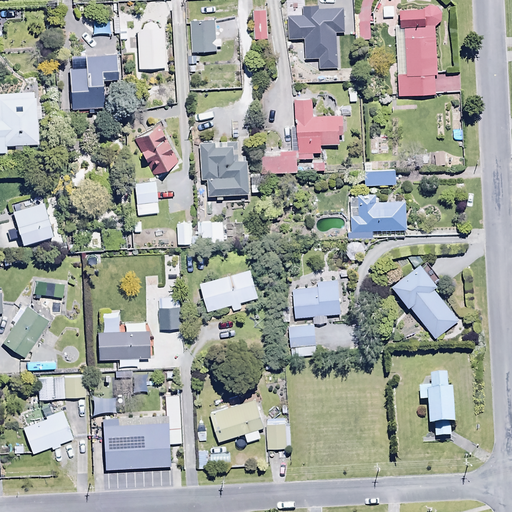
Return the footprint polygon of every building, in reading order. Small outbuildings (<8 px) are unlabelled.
[(381,6),(382,18),(393,17),(393,6),(381,6)] [(399,28),(403,28),(406,76),(397,77),(398,95),(459,92),(458,73),(436,74),(433,26),(434,25),(435,25),(436,25),(436,24),(437,24),(438,23),(439,22),(439,21),(440,20),(440,19),(441,18),(441,17),(441,16),(441,15),(441,14),(440,13),(440,12),(440,11),(439,11),(439,10),(438,9),(437,8),(436,8),(436,7),(435,7),(434,6),(433,6),(432,6),(431,6),(430,6),(429,6),(428,6),(427,7),(426,7),(426,8),(425,8),(424,9),(398,10),(399,28)] [(265,10),(252,11),(254,40),(267,39),(265,10)] [(214,19),(189,20),(191,55),(188,55),(188,61),(195,61),(194,53),(216,52),(215,48),(220,48),(220,39),(215,39),(214,19)] [(163,29),(136,31),(138,70),(165,68),(163,29)] [(79,68),(67,69),(69,109),(72,109),(73,114),(93,113),(92,109),(103,108),(102,83),(107,83),(107,80),(116,80),(114,55),(83,57),(84,65),(79,65),(79,68)] [(355,88),(347,88),(347,94),(348,94),(348,102),(356,102),(355,88)] [(32,92),(0,93),(0,153),(6,153),(6,144),(35,142),(32,92)] [(291,150),(260,151),(261,172),(297,171),(297,160),(313,159),(313,153),(319,152),(319,145),(337,145),(336,134),(341,134),(340,114),(312,115),(311,99),(293,99),(294,126),(290,126),(291,150)] [(159,125),(133,138),(151,175),(177,161),(159,125)] [(213,141),(199,142),(201,180),(207,180),(208,196),(216,196),(216,200),(223,200),(222,195),(247,194),(245,160),(237,160),(237,154),(232,154),(231,146),(214,147),(213,141)] [(371,163),(362,163),(363,186),(395,184),(394,170),(372,171),(371,163)] [(154,181),(132,183),(136,215),(158,213),(154,181)] [(372,238),(372,232),(405,230),(404,201),(376,202),(375,193),(356,194),(356,199),(349,199),(350,230),(346,230),(346,239),(372,238)] [(9,206),(21,245),(52,235),(40,196),(9,206)] [(201,239),(201,243),(222,242),(222,221),(197,222),(197,239),(201,239)] [(116,229),(100,230),(101,251),(117,250),(116,229)] [(97,232),(76,231),(75,248),(97,249),(97,232)] [(419,264),(390,286),(407,309),(410,306),(434,338),(456,321),(432,289),(435,286),(419,264)] [(249,270),(198,283),(205,311),(230,305),(232,311),(241,308),(239,302),(256,297),(249,270)] [(34,279),(32,295),(46,296),(46,298),(49,298),(49,297),(61,298),(63,284),(41,282),(41,280),(34,279)] [(317,287),(291,290),(294,318),(312,317),(313,325),(326,324),(326,317),(339,315),(335,281),(316,283),(317,287)] [(161,308),(158,308),(159,330),(180,329),(178,296),(161,297),(161,308)] [(48,321),(26,306),(2,342),(24,357),(48,321)] [(311,324),(287,327),(290,348),(294,348),(296,358),(315,355),(311,324)] [(97,333),(98,361),(149,359),(148,331),(97,333)] [(446,372),(429,373),(429,387),(420,387),(420,399),(426,398),(427,422),(434,422),(435,435),(451,434),(450,420),(456,420),(454,384),(447,385),(446,372)] [(84,375),(37,377),(37,400),(63,399),(63,398),(83,397),(83,395),(87,395),(87,388),(84,388),(84,375)] [(263,427),(255,400),(251,401),(248,393),(235,397),(237,404),(209,412),(218,441),(244,434),(246,442),(258,438),(256,429),(263,427)] [(166,414),(101,418),(103,470),(170,466),(168,444),(181,443),(179,395),(165,396),(166,414)] [(45,419),(21,428),(31,454),(49,447),(51,450),(60,446),(59,443),(72,438),(68,429),(69,429),(68,425),(67,425),(61,410),(45,417),(45,419)] [(284,424),(265,425),(265,449),(284,448),(284,424)]
